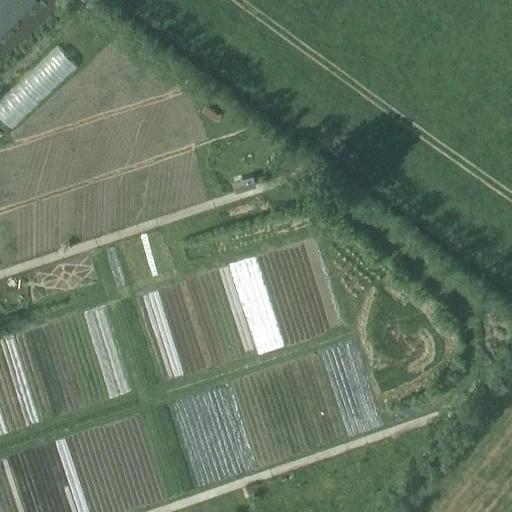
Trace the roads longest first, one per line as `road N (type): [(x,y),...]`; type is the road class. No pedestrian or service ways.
road 1 (track): [(511,196),(241,0)]
road 2 (track): [(0,274),(298,183)]
road 3 (track): [(160,511),(420,422)]
